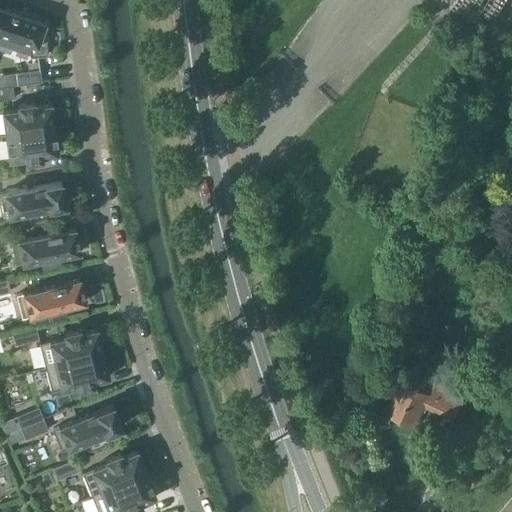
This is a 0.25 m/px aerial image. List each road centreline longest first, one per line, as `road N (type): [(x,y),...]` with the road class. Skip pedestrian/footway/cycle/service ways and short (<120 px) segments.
road 1 (residential): [(195,511),(95,164),(73,16),(29,0)]
road 2 (tertiary): [(309,511),(234,286),(209,181),(185,0)]
